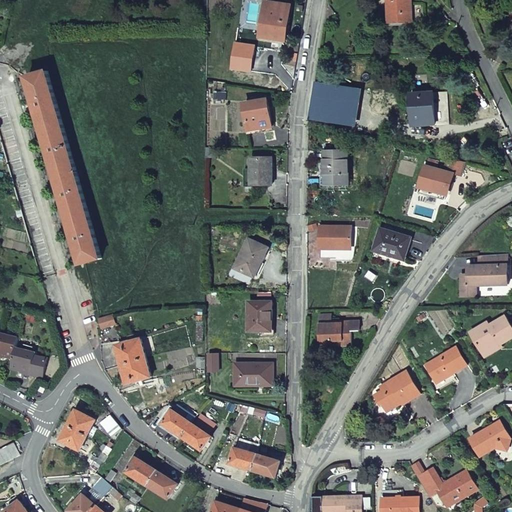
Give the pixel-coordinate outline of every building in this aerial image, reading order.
[(390,0),(391,22),(412,21),(411,0),(390,0)] [(291,5),(268,2),(263,31),(262,37),(285,41),(291,5)] [(48,71),(28,77),(82,265),(102,259),(48,71)] [(415,125),(436,124),(433,91),(428,92),(427,86),(412,87),(415,125)] [(245,103),(250,130),(273,126),(268,99),(245,103)] [(349,150),(326,150),(326,162),(322,162),(323,184),(350,183),(349,150)] [(465,163),(449,158),(445,170),(436,168),(438,161),(429,158),(427,165),(425,165),(420,186),(421,186),(419,192),(445,200),(447,194),(448,194),(454,173),(461,175),(465,163)] [(273,159),(252,159),(252,184),(273,184),(273,159)] [(352,260),(352,226),(321,226),(321,258),(337,258),(337,260),(352,260)] [(411,237),(381,228),(375,248),(405,258),(411,237)] [(269,248),(249,239),(236,268),(253,276),(258,267),(260,268),(269,248)] [(509,254),(481,255),(481,264),(471,265),(471,274),(467,274),(464,278),(464,296),(478,296),(478,285),(510,284),(509,254)] [(273,302),(250,302),(250,331),(270,331),(270,318),(273,318),(273,302)] [(320,314),(321,341),(343,340),(343,345),(343,346),(352,345),(351,330),(360,330),(360,320),(343,321),(343,322),(340,322),(332,323),(332,319),(332,314),(320,314)] [(100,319),(102,327),(115,324),(113,315),(100,319)] [(472,334),(484,353),(500,343),(502,346),(511,339),(511,326),(506,317),(491,326),(489,323),(472,334)] [(17,347),(19,337),(0,332),(0,357),(4,358),(4,355),(14,358),(17,347)] [(118,346),(128,384),(153,377),(142,339),(118,346)] [(500,343),(484,353),(487,358),(503,348),(502,346),(500,343)] [(36,352),(17,347),(14,358),(12,368),(20,371),(20,373),(43,379),(48,360),(35,356),(36,352)] [(452,372),(454,375),(468,366),(457,348),(428,366),(437,381),(452,372)] [(274,364),(236,364),(236,386),(273,386),(274,364)] [(401,399),(404,403),(405,405),(422,395),(408,372),(383,387),(385,391),(377,395),(382,404),(384,403),(389,412),(400,406),(397,402),(401,399)] [(439,384),(454,375),(452,372),(437,381),(439,384)] [(42,392),(45,386),(40,383),(37,389),(42,392)] [(81,450),(89,435),(97,420),(78,410),(76,413),(74,417),(62,440),(81,450)] [(184,436),(193,423),(173,410),(164,423),(184,436)] [(101,422),(112,436),(115,439),(121,429),(109,414),(101,422)] [(495,428),(493,426),(471,439),(482,457),(497,448),(509,450),(511,439),(501,422),(497,424),(498,426),(495,428)] [(212,436),(193,423),(184,436),(203,450),(212,436)] [(9,446),(15,458),(21,455),(15,442),(9,446)] [(8,462),(15,458),(9,446),(2,449),(8,462)] [(254,470),(259,455),(236,448),(231,463),(254,470)] [(8,462),(2,449),(0,450),(0,462),(1,465),(8,462)] [(149,485),(158,471),(137,458),(139,455),(136,453),(132,461),(134,462),(128,472),(149,485)] [(281,462),(259,455),(254,470),(277,477),(281,462)] [(420,463),(413,467),(427,490),(434,486),(427,473),(420,463)] [(434,469),(427,473),(434,486),(436,490),(438,488),(440,491),(445,501),(448,500),(454,501),(455,503),(479,489),(468,471),(444,485),(434,469)] [(179,484),(158,471),(149,485),(170,499),(179,484)] [(105,496),(109,492),(114,486),(103,477),(94,487),(105,496)] [(114,496),(119,490),(114,486),(109,492),(114,496)] [(427,490),(431,497),(440,491),(438,488),(436,490),(434,486),(427,490)] [(71,510),(72,511),(105,511),(85,495),(71,510)] [(363,511),(363,496),(324,497),(323,511),(363,511)] [(475,504),(476,511),(483,511),(483,507),(488,503),(484,497),(475,504)] [(420,511),(420,498),(384,499),(383,511),(420,511)] [(29,511),(20,500),(5,511),(29,511)] [(213,511),(240,511),(242,509),(217,501),(213,511)]
